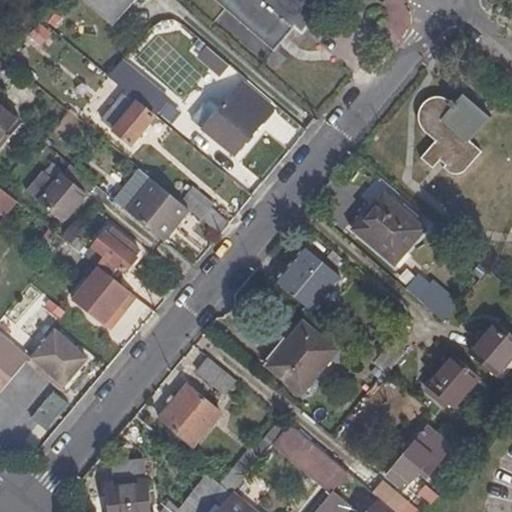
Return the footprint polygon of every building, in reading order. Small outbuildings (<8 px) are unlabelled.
[(0,0),(0,17),(13,0),(0,0)] [(127,0),(80,0),(107,23),(127,0)] [(295,27),(318,0),(214,0),(273,51),(295,27)] [(329,0),(318,0),(295,27),(301,33),(329,0)] [(342,31),(328,53),(365,77),(379,54),(342,31)] [(121,66),(109,80),(124,93),(155,118),(168,101),(138,77),(136,78),(121,66)] [(219,110),(202,130),(233,157),(271,111),(240,85),(219,110)] [(129,147),(152,119),(124,95),(100,122),(129,147)] [(462,95),(452,105),(443,99),(437,97),(432,98),(427,101),(423,104),(419,111),(418,117),(419,124),(423,130),(436,140),(420,159),(432,169),(440,160),(445,165),(442,169),(447,171),(453,173),(459,173),(464,170),(480,152),(468,142),(489,118),(462,95)] [(190,121),(202,130),(219,110),(208,100),(190,121)] [(0,147),(20,124),(0,107),(0,147)] [(93,186),(68,166),(38,205),(62,225),(93,186)] [(138,170),(112,202),(125,212),(150,181),(138,170)] [(150,181),(125,212),(161,241),(187,210),(150,181)] [(16,203),(0,190),(0,211),(5,215),(16,203)] [(381,195),(370,208),(376,213),(357,234),(393,264),(422,230),(381,195)] [(376,213),(370,208),(352,229),(357,234),(376,213)] [(209,209),(199,220),(219,236),(228,225),(209,209)] [(103,257),(95,266),(107,276),(114,267),(115,267),(116,267),(123,273),(134,259),(124,250),(127,246),(109,231),(105,235),(104,234),(93,248),(103,257)] [(64,241),(53,253),(127,313),(138,300),(107,276),(95,266),(69,245),(64,241)] [(275,285),(309,313),(338,279),(304,250),(275,285)] [(442,322),(449,314),(416,286),(410,294),(442,322)] [(511,353),(511,336),(494,322),(469,352),(495,374),(511,353)] [(302,324),(267,367),(300,393),(335,350),(302,324)] [(55,380),(66,389),(69,392),(92,364),(56,335),(34,362),(55,380)] [(0,394),(27,361),(0,338),(0,394)] [(393,340),(373,364),(387,376),(407,352),(393,340)] [(450,407),(476,377),(450,354),(424,385),(450,407)] [(222,395),(235,381),(208,359),(196,372),(222,395)] [(60,396),(66,389),(55,380),(50,387),(60,396)] [(186,385),(158,419),(192,447),(220,413),(186,385)] [(272,443),(288,424),(280,418),(264,437),(272,443)] [(329,493),(346,472),(288,424),(272,443),(270,445),(329,493)] [(426,428),(422,431),(447,453),(451,448),(426,428)] [(409,482),(417,471),(426,461),(433,468),(447,453),(422,431),(393,467),(409,482)] [(230,494),(270,445),(272,443),(264,437),(252,452),(248,449),(219,484),(230,494)] [(106,482),(109,511),(150,511),(147,477),(144,477),(142,459),(112,462),(115,481),(106,482)] [(426,461),(417,471),(424,478),(433,468),(426,461)] [(214,511),(230,494),(219,484),(207,474),(176,511),(214,511)] [(251,511),(230,494),(214,511),(251,511)] [(333,511),(340,504),(328,494),(313,511),(333,511)] [(400,495),(394,502),(405,511),(413,511),(417,509),(400,495)]
